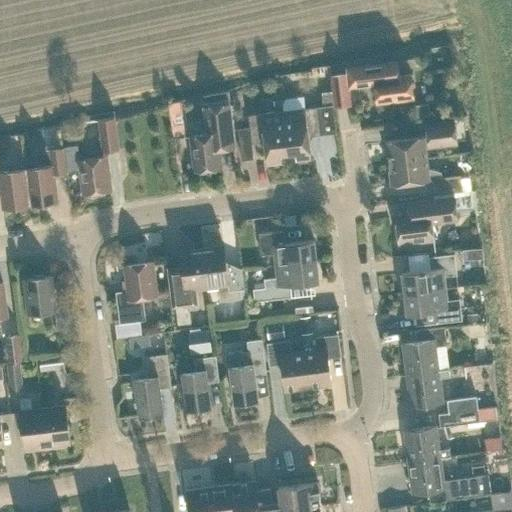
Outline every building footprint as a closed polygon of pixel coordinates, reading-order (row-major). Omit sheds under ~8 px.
[(400,75),(398,61),(345,68),(345,73),(330,75),(335,106),(350,104),(348,86),(373,83),(376,102),(413,98),(410,74),(400,75)] [(234,149),(228,103),(227,91),(200,96),(205,134),(189,136),(193,171),(221,168),(219,150),(234,149)] [(417,115),(429,114),(428,104),(416,105),(417,115)] [(308,136),(320,134),(316,106),(282,110),(288,160),(310,157),(308,136)] [(181,110),(169,112),(172,128),(183,127),(181,110)] [(266,162),(288,160),(282,110),(247,115),(249,127),(237,128),(239,144),(263,141),(266,162)] [(102,151),(118,149),(114,117),(98,119),(102,151)] [(457,144),(454,119),(424,123),(427,148),(457,144)] [(79,138),(77,123),(65,125),(67,140),(79,138)] [(8,145),(7,139),(3,136),(0,136),(0,149),(5,149),(8,145)] [(388,163),(425,158),(422,136),(385,141),(388,163)] [(106,155),(79,159),(77,144),(64,146),(67,171),(79,170),(82,194),(110,190),(106,155)] [(25,169),(29,205),(56,201),(53,174),(64,172),(62,148),(49,150),(51,165),(25,169)] [(440,171),(426,167),(425,158),(388,163),(391,185),(432,179),(434,194),(469,190),(468,177),(460,178),(460,174),(441,177),(440,171)] [(0,171),(0,192),(2,208),(29,205),(25,169),(0,171)] [(470,194),(453,196),(455,210),(455,211),(471,209),(470,194)] [(431,221),(456,218),(455,210),(453,196),(406,202),(407,214),(394,216),(398,244),(433,239),(431,221)] [(295,213),(284,214),(285,224),(296,223),(295,213)] [(275,265),(315,260),(313,239),(285,242),(284,230),(258,233),(261,254),(273,253),(275,265)] [(241,267),(226,269),(223,246),(201,248),(206,288),(218,287),(219,300),(241,298),(240,289),(243,289),(241,267)] [(195,289),(206,288),(201,248),(180,251),(181,265),(170,266),(177,324),(191,322),(188,305),(197,304),(195,289)] [(444,288),(443,276),(456,274),(453,253),(428,256),(429,268),(401,272),(404,293),(444,288)] [(290,284),(318,281),(315,260),(275,265),(276,276),(263,278),(264,287),(252,288),(254,301),(291,296),(290,284)] [(142,297),(156,296),(152,261),(124,264),(127,290),(115,292),(119,323),(145,320),(142,297)] [(57,330),(70,328),(66,301),(54,302),(51,276),(23,279),(28,314),(55,310),(57,330)] [(434,310),(436,322),(461,319),(459,298),(446,299),(444,288),(404,293),(406,313),(434,310)] [(312,311),(311,297),(293,299),(295,313),(312,311)] [(312,332),(310,315),(300,317),(301,333),(312,332)] [(266,325),(268,338),(284,336),(282,323),(266,325)] [(405,374),(438,370),(435,346),(446,345),(443,326),(416,329),(417,340),(401,343),(405,374)] [(190,353),(211,351),(209,329),(188,331),(190,353)] [(5,335),(8,362),(23,360),(19,333),(5,335)] [(141,333),(128,335),(129,344),(143,343),(141,333)] [(327,358),(340,356),(337,334),(314,337),(316,350),(303,351),(307,386),(330,383),(327,358)] [(266,374),(262,349),(261,338),(246,340),(248,351),(242,352),(242,350),(227,352),(230,366),(229,367),(234,403),(257,400),(254,375),(266,374)] [(307,386),(303,351),(291,353),(289,340),(266,343),(269,365),(281,364),(284,389),(307,386)] [(159,388),(171,386),(166,353),(145,356),(148,377),(134,379),(139,416),(162,413),(159,388)] [(64,367),(63,354),(38,356),(40,369),(64,367)] [(206,382),(218,380),(215,355),(194,358),(195,371),(181,373),(186,410),(210,407),(206,382)] [(23,389),(20,362),(6,363),(9,390),(23,389)] [(439,377),(449,376),(448,368),(438,370),(405,374),(410,406),(442,401),(439,377)] [(448,412),(477,408),(475,395),(446,399),(448,412)] [(47,447),(70,444),(65,405),(42,407),(47,447)] [(494,406),(477,408),(479,421),(496,418),(494,406)] [(24,450),(47,447),(42,407),(19,410),(24,450)] [(439,426),(479,421),(477,408),(448,412),(438,413),(439,426)] [(407,461),(439,457),(449,455),(448,448),(438,449),(435,425),(403,429),(407,461)] [(503,448),(502,440),(489,441),(490,449),(503,448)] [(439,457),(407,461),(411,492),(427,490),(429,502),(490,493),(502,492),(500,474),(488,475),(488,474),(443,480),(439,457)] [(235,511),(321,511),(320,504),(317,481),(278,487),(279,502),(272,503),(270,488),(256,490),(255,480),(232,483),(235,511)] [(212,511),(235,511),(232,483),(209,486),(212,511)] [(189,511),(212,511),(209,486),(186,489),(189,511)] [(502,492),(490,493),(492,510),(504,508),(502,492)]
